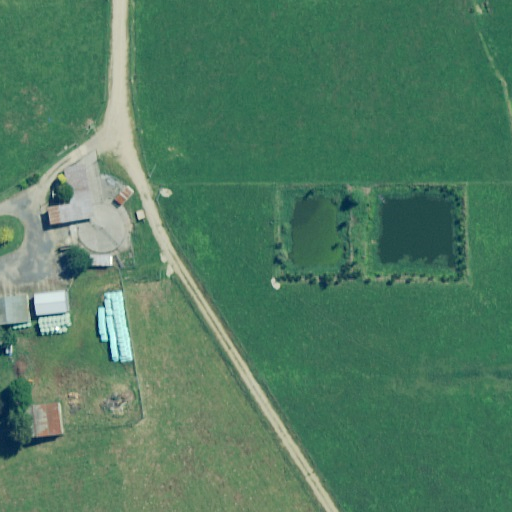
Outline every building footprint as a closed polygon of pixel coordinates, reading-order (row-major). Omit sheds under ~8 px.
[(94,218),(87,171),(66,175),(70,199),(47,202),(50,226),(94,218)] [(121,206),(134,192),(126,185),(113,199),(121,206)] [(111,256),(89,256),(89,267),(111,267),(111,256)] [(68,313),(66,292),(35,295),(37,316),(68,313)] [(0,325),(30,323),(27,295),(0,297),(0,325)] [(63,435),(59,404),(35,407),(39,438),(63,435)]
